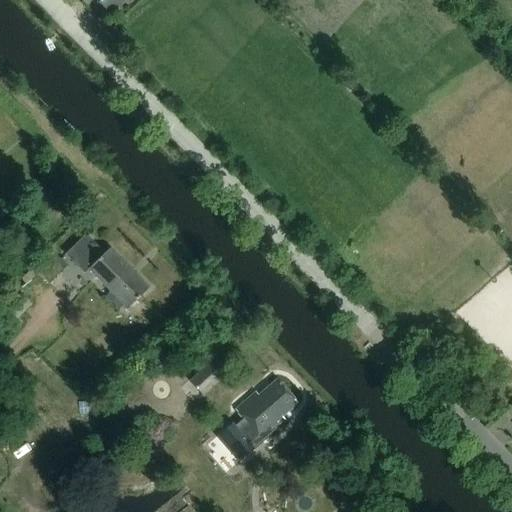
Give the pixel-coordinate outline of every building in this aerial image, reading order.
[(100,0),(109,8),(113,3),(118,8),(126,0),(100,0)] [(348,92),(356,84),(348,76),(340,85),(348,92)] [(84,276),(90,271),(128,309),(149,288),(111,250),(105,256),(84,236),(63,256),(84,276)] [(50,251),(33,269),(49,285),(66,267),(50,251)] [(114,358),(135,344),(123,326),(103,340),(114,358)] [(212,360),(188,382),(203,398),(226,376),(212,360)] [(238,415),(221,430),(243,456),(284,420),(282,418),(297,404),(276,381),(258,397),(255,394),(235,411),(238,415)]
